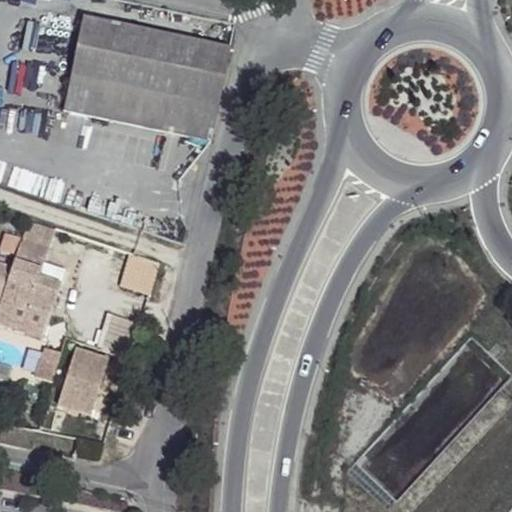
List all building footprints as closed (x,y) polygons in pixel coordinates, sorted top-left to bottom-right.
[(233,50),(86,21),(69,113),(196,138),(213,140),(233,50)] [(0,270),(0,307),(46,321),(56,286),(33,279),(41,250),(15,243),(6,272),(0,270)] [(46,321),(0,307),(0,320),(43,333),(46,321)] [(130,356),(139,323),(111,316),(102,349),(130,356)] [(103,361),(70,351),(54,409),(88,418),(103,361)] [(57,357),(39,352),(31,382),(48,387),(57,357)]
